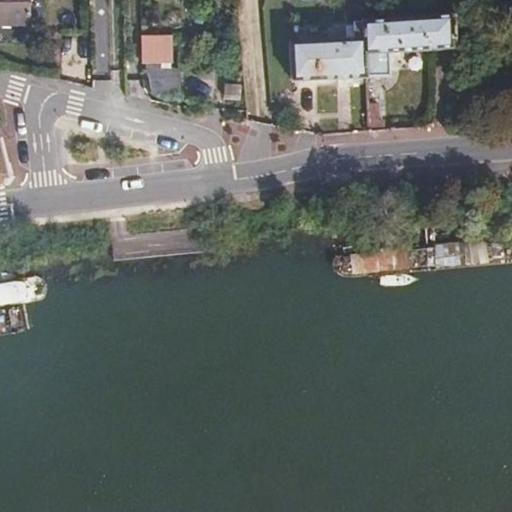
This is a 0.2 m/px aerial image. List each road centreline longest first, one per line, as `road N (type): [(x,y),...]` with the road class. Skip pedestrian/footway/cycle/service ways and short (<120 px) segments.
road 1 (residential): [(217,180),(511,148)]
road 2 (residential): [(0,85),(194,134),(212,144),(217,180)]
road 3 (residential): [(0,208),(217,180)]
